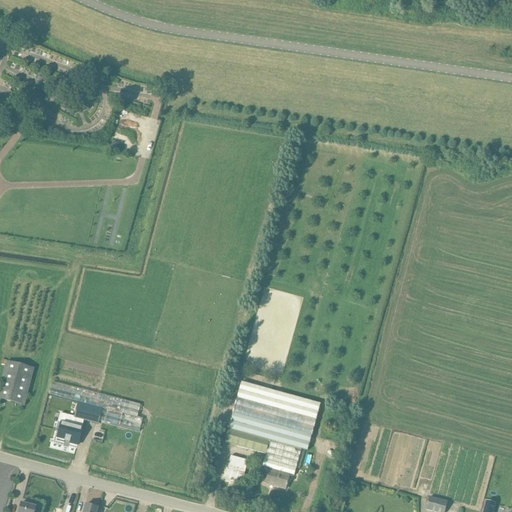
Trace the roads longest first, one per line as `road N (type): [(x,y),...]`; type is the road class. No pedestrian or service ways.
road 1 (tertiary): [(511,79),(165,28),(83,0)]
road 2 (unclassified): [(205,511),(0,457)]
